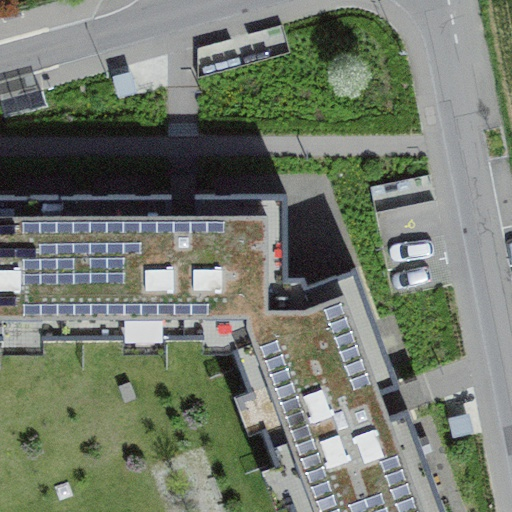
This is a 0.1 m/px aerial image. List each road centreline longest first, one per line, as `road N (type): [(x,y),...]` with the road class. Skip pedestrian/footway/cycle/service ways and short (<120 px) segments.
road 1 (residential): [(444,0),(511,322)]
road 2 (residential): [(235,0),(0,64)]
